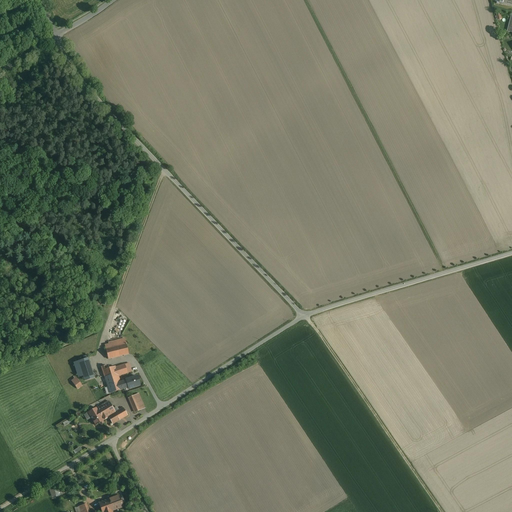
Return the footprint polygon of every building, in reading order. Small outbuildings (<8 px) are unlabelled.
[(128,355),(125,340),(115,342),(116,347),(106,349),(108,360),(128,355)] [(94,378),(88,359),(78,362),(82,372),(85,381),(94,378)] [(122,390),(122,389),(120,383),(118,376),(132,372),(129,364),(115,368),(115,367),(107,369),(106,366),(101,367),(110,394),(122,390)] [(126,381),(120,383),(122,389),(128,387),(129,389),(140,385),(137,377),(126,380),(126,381)] [(82,386),(76,378),(71,381),(77,390),(82,386)] [(137,395),(129,399),(135,413),(143,409),(137,395)] [(96,408),(103,421),(108,418),(108,417),(115,413),(115,412),(108,401),(96,408)] [(128,416),(123,407),(115,412),(115,413),(108,417),(108,418),(113,425),(128,416)] [(95,426),(103,421),(96,408),(95,408),(83,415),(87,421),(91,419),(95,426)] [(53,487),(49,489),(52,497),(55,496),(56,497),(65,494),(63,489),(59,491),(59,489),(54,490),(53,487)] [(82,499),(78,491),(72,493),(76,502),(82,499)] [(101,509),(103,508),(105,507),(111,506),(113,511),(123,507),(119,496),(99,503),(101,509)]
